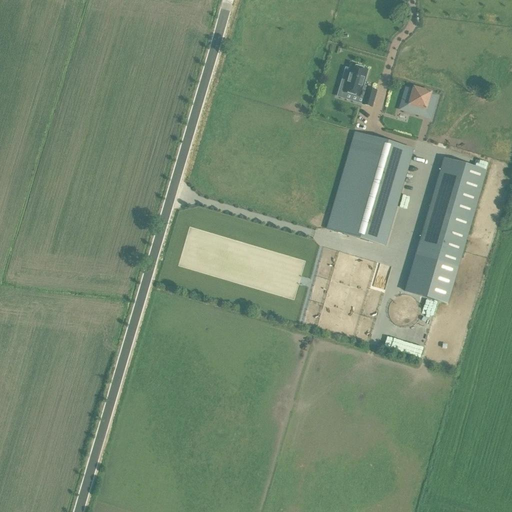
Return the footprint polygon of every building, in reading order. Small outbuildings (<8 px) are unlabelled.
[(448,65),(431,65),(432,82),(449,82),(448,65)] [(367,71),(351,66),(349,70),(346,69),(343,77),(347,78),(346,82),(348,83),(345,93),(359,97),(360,96),(364,97),(362,104),(372,107),(376,92),(367,89),(367,90),(364,89),(364,88),(362,88),(367,71)] [(425,109),(430,93),(429,93),(414,89),(414,88),(413,89),(414,89),(409,104),(409,105),(409,104),(425,109)] [(385,247),(413,150),(357,134),(329,230),(385,247)] [(465,179),(469,166),(443,159),(440,171),(465,179)] [(465,179),(440,171),(415,255),(458,268),(486,171),(469,166),(465,179)] [(380,285),(384,276),(374,272),(371,282),(380,285)]
